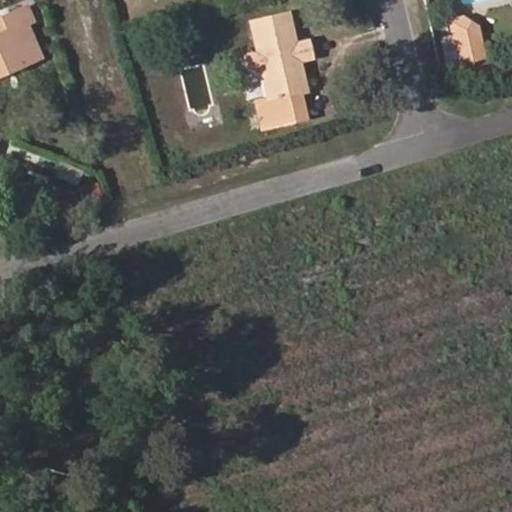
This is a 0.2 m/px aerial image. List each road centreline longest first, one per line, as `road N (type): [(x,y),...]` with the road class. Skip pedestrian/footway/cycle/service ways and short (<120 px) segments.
road 1 (residential): [(422,143),(0,263)]
road 2 (residential): [(392,0),(422,143)]
